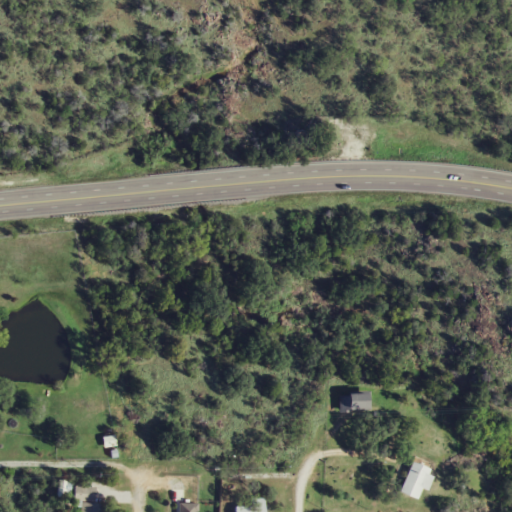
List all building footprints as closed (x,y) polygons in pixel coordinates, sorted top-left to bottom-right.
[(370,409),(370,394),(338,395),(338,409),(370,409)] [(427,490),(435,470),(412,462),(400,493),(418,500),(422,489),(427,490)] [(81,501),(80,511),(101,511),(102,504),(95,503),(96,487),(74,486),(73,501),(81,501)] [(235,506),(234,511),(263,511),(263,500),(251,500),(251,506),(235,506)] [(178,511),(199,511),(200,503),(178,503),(178,511)]
